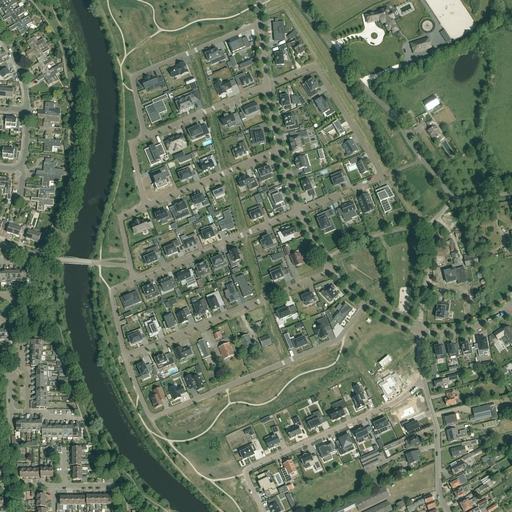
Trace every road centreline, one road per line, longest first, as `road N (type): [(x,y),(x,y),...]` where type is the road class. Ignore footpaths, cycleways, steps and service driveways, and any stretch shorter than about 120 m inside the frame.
road 1 (residential): [(365,303),(337,340),(157,415),(149,413),(125,356)]
road 2 (residential): [(299,210),(380,173),(315,67),(267,85)]
road 3 (unclassified): [(451,194),(298,0)]
road 4 (residential): [(421,379),(397,400),(243,470),(263,511)]
road 5 (residential): [(332,271),(125,356)]
road 6 (residential): [(260,22),(132,76),(145,135)]
road 7 (residential): [(134,280),(299,210)]
road 8 (residential): [(145,206),(279,150)]
road 9 (residential): [(449,511),(440,494),(437,424),(421,379)]
road 10 (residential): [(145,135),(267,85)]
